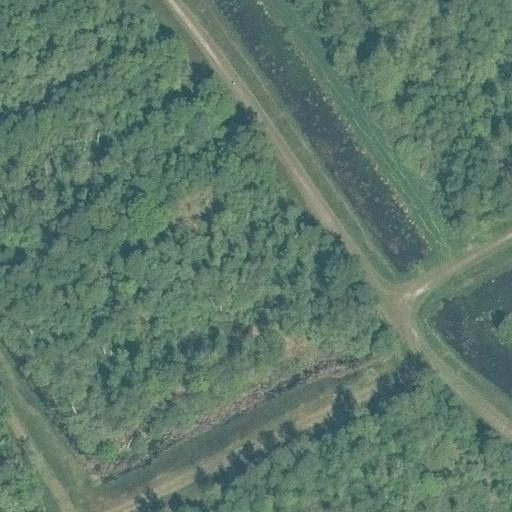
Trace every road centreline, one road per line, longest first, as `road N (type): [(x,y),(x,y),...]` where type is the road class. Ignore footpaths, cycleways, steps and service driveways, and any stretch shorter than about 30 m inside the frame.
road 1 (track): [(391,310),(169,0)]
road 2 (track): [(391,310),(428,361),(511,435)]
road 3 (track): [(511,238),(391,310)]
